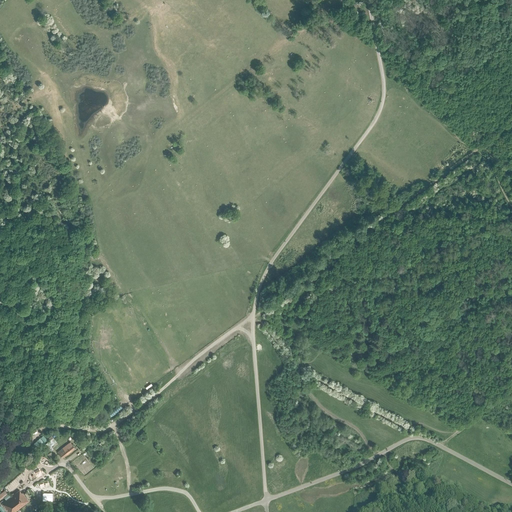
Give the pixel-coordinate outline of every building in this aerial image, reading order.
[(112,417),(123,407),(120,404),(109,414),(112,417)] [(46,444),(48,441),(42,435),(34,444),(38,448),(44,442),(46,444)] [(52,435),(49,438),(51,439),(46,444),(49,448),(57,441),(52,435)] [(62,458),(75,448),(70,442),(62,448),(64,450),(59,454),(62,458)] [(6,489),(0,493),(0,498),(8,492),(6,489)] [(14,511),(29,501),(22,493),(21,492),(19,490),(14,493),(2,503),(8,511),(14,511)] [(53,493),(43,493),(43,502),(53,502),(53,493)]
